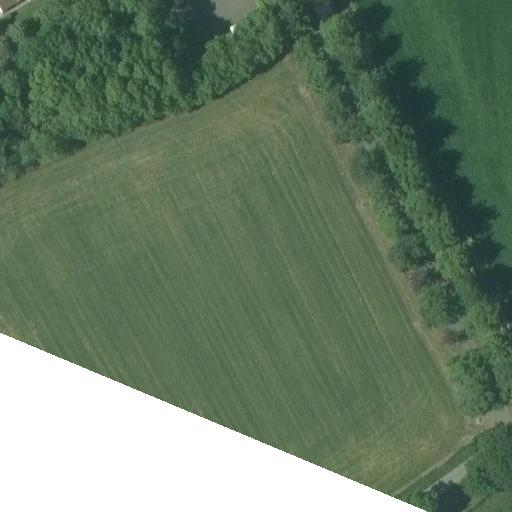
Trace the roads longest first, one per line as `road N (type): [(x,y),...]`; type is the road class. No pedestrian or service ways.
road 1 (residential): [(502,436),(502,417),(293,0)]
road 2 (unclassified): [(408,511),(502,436)]
